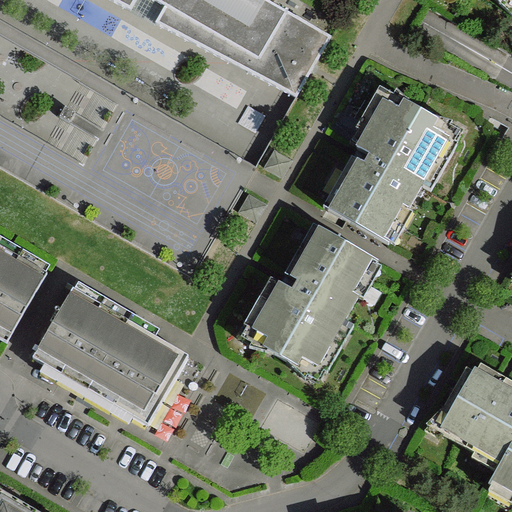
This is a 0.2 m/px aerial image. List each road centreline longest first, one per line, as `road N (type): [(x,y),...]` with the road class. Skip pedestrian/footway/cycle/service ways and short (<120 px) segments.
road 1 (residential): [(266,511),(327,495),(366,460),(511,204)]
road 2 (residential): [(0,416),(165,511)]
